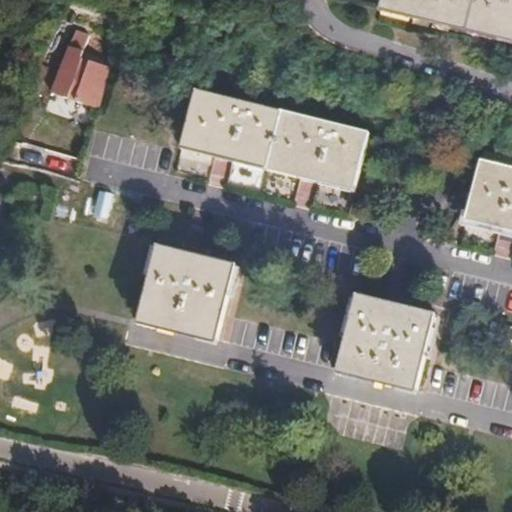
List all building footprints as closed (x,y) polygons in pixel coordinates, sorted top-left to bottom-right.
[(511,0),(385,0),(382,15),(511,47),(511,0)] [(81,57),(83,52),(68,47),(52,92),(100,109),(111,69),(81,57)] [(196,92),(181,153),(354,195),(369,135),(196,92)] [(511,169),(481,162),(466,223),(511,234),(511,169)] [(157,249),(138,324),(217,344),(235,269),(157,249)] [(356,298),(337,373),(416,392),(435,318),(356,298)]
